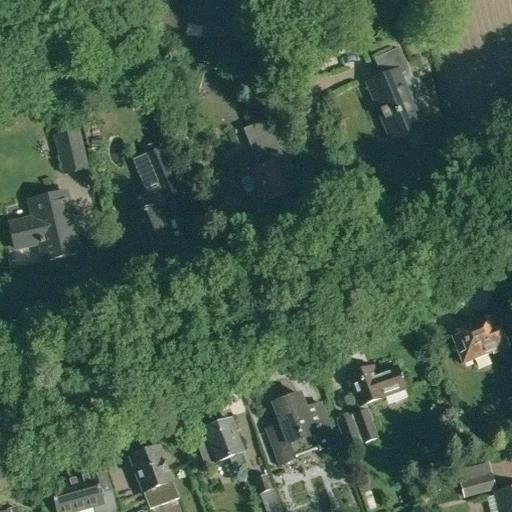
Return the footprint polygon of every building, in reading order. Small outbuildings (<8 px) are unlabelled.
[(198,0),(197,14),(218,16),(218,12),(249,14),(250,0),(198,0)] [(107,32),(114,54),(133,48),(127,26),(107,32)] [(368,88),(390,138),(421,125),(400,75),(406,72),(397,50),(374,59),(384,81),(368,88)] [(89,170),(80,131),(54,137),(63,176),(89,170)] [(256,190),(262,204),(287,193),(280,176),(288,173),(272,133),(250,143),(261,170),(249,175),(250,176),(243,179),(241,183),(245,191),(249,193),(256,190)] [(161,149),(145,156),(156,185),(172,178),(161,149)] [(142,213),(131,218),(147,254),(149,253),(152,255),(161,251),(161,248),(173,243),(159,209),(166,206),(181,200),(172,178),(156,185),(158,189),(151,192),(136,198),(142,213)] [(40,244),(44,260),(79,252),(71,216),(72,215),(67,193),(29,202),(33,219),(10,224),(16,249),(40,244)] [(451,335),(463,365),(493,352),(493,354),(509,347),(500,324),(497,325),(494,317),(451,335)] [(336,421),(347,451),(378,439),(367,410),(366,405),(384,398),(383,397),(405,389),(397,368),(376,375),(373,368),(348,377),(361,412),(336,421)] [(267,430),(280,466),(295,460),(294,458),(318,449),(319,451),(335,445),(320,404),(305,410),(300,395),(273,405),(280,425),(267,430)] [(230,458),(234,470),(246,465),(242,453),(243,453),(231,421),(203,431),(208,445),(199,448),(205,465),(214,462),(215,463),(230,458)] [(130,459),(149,510),(179,499),(160,448),(130,459)] [(457,471),(464,498),(496,490),(489,462),(457,471)] [(95,474),(49,487),(55,511),(77,511),(93,508),(94,511),(117,511),(112,491),(100,495),(95,474)] [(267,475),(254,480),(259,495),(260,495),(265,511),(282,511),(270,477),(268,478),(267,475)] [(369,482),(362,485),(364,493),(372,490),(369,482)] [(511,511),(511,489),(495,494),(496,496),(499,511),(511,511)]
